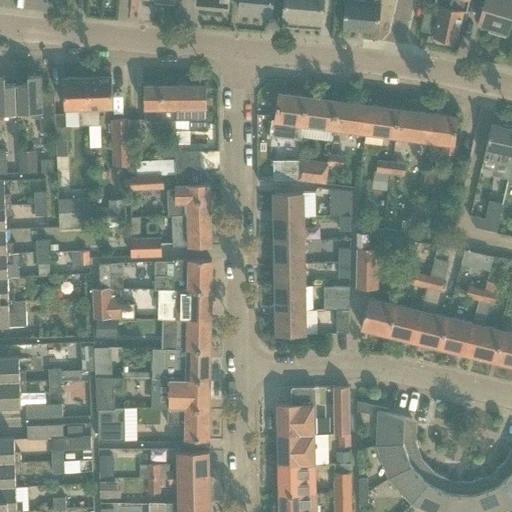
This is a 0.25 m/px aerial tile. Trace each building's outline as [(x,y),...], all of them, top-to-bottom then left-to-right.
[(240,0),(239,11),(270,14),(271,0),(240,0)] [(284,0),(283,19),(321,22),(322,0),(284,0)] [(344,0),(342,29),(378,32),(380,0),(344,0)] [(435,0),(433,9),(439,11),(439,14),(435,33),(434,37),(456,42),(463,11),(467,12),(468,4),(469,0),(435,0)] [(511,0),(479,0),(485,2),(483,9),(479,22),(490,25),(489,31),(505,36),(511,12),(511,0)] [(434,33),(439,14),(425,11),(420,30),(434,33)] [(28,84),(16,84),(17,114),(30,113),(31,119),(40,119),(41,131),(55,130),(54,114),(55,113),(54,95),(41,96),(41,75),(28,75),(28,84)] [(4,76),(0,76),(0,119),(3,120),(3,114),(17,114),(16,84),(5,85),(4,76)] [(89,126),(87,77),(64,78),(65,110),(77,110),(77,127),(89,126)] [(111,77),(87,77),(89,126),(100,126),(99,109),(112,109),(111,77)] [(175,121),(175,85),(144,86),(144,106),(144,121),(175,121)] [(189,121),(189,130),(206,130),(206,85),(175,85),(175,121),(189,121)] [(303,125),(307,97),(278,93),(274,120),(271,119),(269,136),(300,140),(302,125),(303,125)] [(338,101),(307,97),(303,125),(334,129),(338,101)] [(338,101),(334,129),(365,133),(369,105),(338,101)] [(399,109),(369,105),(365,133),(395,137),(399,109)] [(399,109),(395,137),(425,141),(428,113),(399,109)] [(66,113),(55,113),(54,114),(55,130),(57,169),(68,169),(66,113)] [(428,113),(425,141),(444,143),(443,154),(455,155),(457,145),(454,145),(458,117),(428,113)] [(129,135),(128,119),(111,119),(112,165),(130,164),(129,135)] [(128,119),(129,135),(140,135),(140,119),(128,119)] [(486,148),(484,154),(511,159),(511,126),(503,125),(502,127),(491,124),(486,148)] [(200,150),(186,151),(185,144),(175,144),(175,159),(175,173),(200,172),(200,150)] [(344,156),(328,154),(327,165),(342,167),(344,156)] [(36,155),(18,156),(19,172),(36,172),(36,155)] [(175,173),(175,159),(136,161),(136,166),(129,166),(130,176),(163,175),(163,174),(175,173)] [(298,163),(299,159),(273,160),(273,180),(297,180),(298,163)] [(53,160),(41,160),(41,171),(53,171),(53,160)] [(378,160),(376,172),(388,173),(390,174),(392,162),(378,160)] [(392,162),(390,174),(404,175),(406,164),(392,162)] [(327,166),(298,163),(297,180),(299,180),(325,184),(327,166)] [(437,182),(439,168),(426,166),(424,181),(437,182)] [(376,172),(374,188),(386,190),(388,173),(376,172)] [(163,175),(130,176),(130,190),(163,188),(163,175)] [(5,196),(4,180),(0,179),(0,205),(11,205),(10,196),(5,196)] [(209,183),(189,184),(175,184),(175,189),(167,189),(168,216),(172,216),(210,215),(209,183)] [(329,215),(351,215),(352,192),(330,189),(329,215)] [(274,217),(303,217),(303,192),(274,192),(274,217)] [(36,206),(47,205),(46,193),(36,194),(36,206)] [(93,228),(91,197),(57,199),(59,229),(93,228)] [(109,207),(95,208),(96,223),(125,222),(124,199),(109,200),(109,207)] [(502,204),(488,201),(484,218),(470,215),(470,219),(475,227),(496,231),(502,204)] [(11,215),(11,205),(0,205),(0,229),(6,229),(5,216),(11,215)] [(47,217),(47,205),(36,206),(36,218),(47,217)] [(210,215),(172,216),(173,246),(189,245),(189,246),(211,245),(210,215)] [(339,216),(339,230),(351,230),(351,216),(339,216)] [(303,217),(274,217),(275,240),(304,240),(303,217)] [(415,221),(403,220),(401,231),(414,232),(415,221)] [(6,229),(0,229),(0,253),(12,253),(12,244),(7,244),(6,229)] [(357,233),(357,250),(357,289),(378,289),(378,250),(369,250),(369,234),(357,233)] [(161,237),(131,238),(131,256),(161,255),(161,237)] [(304,240),(275,240),(275,264),(304,263),(304,240)] [(49,252),(48,241),(37,241),(38,252),(49,252)] [(339,248),(339,263),(350,263),(350,248),(339,248)] [(49,264),(49,252),(38,252),(38,265),(49,264)] [(78,264),(89,264),(89,252),(78,252),(78,264)] [(12,253),(0,253),(0,277),(7,277),(7,264),(13,264),(12,253)] [(481,254),(477,268),(489,271),(493,256),(481,254)] [(423,310),(415,341),(442,348),(450,317),(434,313),(448,262),(434,258),(430,275),(427,287),(426,287),(420,310),(423,310)] [(155,275),(154,288),(158,288),(211,290),(211,259),(189,259),(173,259),(173,261),(155,261),(155,275)] [(123,271),(111,271),(111,263),(99,263),(99,288),(111,288),(123,288),(123,271)] [(304,286),(304,263),(275,264),(275,287),(304,286)] [(350,263),(339,263),(339,277),(350,277),(350,263)] [(414,284),(426,287),(427,287),(430,275),(417,272),(414,284)] [(7,277),(0,277),(0,301),(14,301),(13,291),(8,292),(7,277)] [(481,288),(478,300),(473,323),(477,324),(484,325),(490,303),(492,303),(495,291),(493,291),(495,283),(486,281),(484,289),(481,288)] [(481,288),(468,285),(465,297),(478,300),(481,288)] [(304,286),(275,287),(276,310),(305,309),(304,286)] [(348,309),(348,286),(323,286),(323,309),(348,309)] [(99,288),(92,288),(93,317),(118,318),(122,318),(134,318),(134,303),(120,303),(120,298),(111,298),(111,288),(99,288)] [(211,290),(158,288),(158,302),(172,302),(172,320),(210,320),(211,290)] [(47,301),(58,301),(57,289),(47,290),(47,301)] [(396,304),(369,297),(361,328),(388,335),(396,304)] [(14,301),(0,301),(0,326),(27,325),(26,300),(14,301)] [(59,312),(58,301),(47,301),(48,313),(59,312)] [(423,310),(420,310),(396,304),(388,335),(415,341),(423,310)] [(305,334),(305,309),(276,310),(276,334),(305,334)] [(349,333),(348,310),(336,311),(337,333),(349,333)] [(450,317),(442,348),(469,355),(477,324),(473,323),(450,317)] [(116,320),(96,320),(96,336),(116,336),(116,320)] [(210,320),(172,320),(171,349),(210,350),(210,320)] [(477,324),(469,355),(496,361),(504,330),(484,325),(477,324)] [(511,332),(504,330),(496,361),(511,365),(511,332)] [(93,345),(80,346),(81,371),(95,370),(93,345)] [(107,367),(106,347),(94,347),(95,367),(107,367)] [(210,350),(171,349),(166,349),(165,379),(169,379),(209,379),(210,350)] [(20,371),(20,357),(0,357),(0,382),(26,381),(26,371),(20,371)] [(50,381),(61,381),(61,369),(50,370),(50,381)] [(121,377),(95,377),(97,409),(98,409),(114,409),(114,387),(121,387),(121,377)] [(169,409),(186,410),(209,410),(209,379),(169,379),(169,383),(169,408),(169,409)] [(26,381),(0,382),(0,407),(21,406),(20,393),(26,392),(26,381)] [(62,392),(61,381),(50,381),(51,392),(62,392)] [(293,404),(277,405),(278,435),(314,434),(313,388),(314,388),(314,386),(292,387),(292,388),(293,388),(293,404)] [(350,434),(349,386),(333,386),(334,434),(339,434),(350,434)] [(372,405),(358,401),(358,410),(370,413),(372,405)] [(28,419),(63,417),(62,405),(27,406),(28,419)] [(114,409),(98,409),(98,441),(125,440),(124,407),(115,407),(115,409),(114,409)] [(169,409),(168,409),(167,424),(186,424),(185,439),(208,440),(209,410),(186,410),(169,409)] [(379,410),(377,445),(416,440),(417,430),(412,429),(413,419),(379,410)] [(91,436),(64,437),(63,425),(28,426),(28,439),(63,438),(63,449),(91,448),(91,436)] [(82,425),(67,426),(67,435),(82,435),(82,425)] [(314,464),(314,434),(278,435),(279,465),(314,464)] [(350,446),(350,434),(339,434),(339,446),(350,446)] [(15,453),(15,438),(0,438),(0,463),(21,462),(21,453),(15,453)] [(420,450),(416,440),(377,445),(390,478),(419,460),(416,451),(420,450)] [(53,462),(65,461),(64,449),(53,450),(53,462)] [(91,450),(83,450),(83,459),(91,458),(91,450)] [(336,451),(335,464),(350,464),(350,451),(336,451)] [(169,464),(147,464),(147,478),(160,478),(169,477),(208,477),(208,452),(178,452),(178,464),(178,471),(169,471),(169,464)] [(113,455),(99,456),(100,475),(113,475),(113,455)] [(426,468),(419,460),(390,478),(412,503),(436,472),(429,465),(426,468)] [(66,473),(65,461),(53,462),(54,474),(66,473)] [(21,472),(21,462),(0,463),(0,487),(17,486),(16,472),(21,472)] [(500,472),(493,478),(510,508),(511,506),(511,467),(505,462),(497,469),(500,472)] [(314,464),(279,465),(279,495),(315,494),(314,464)] [(334,464),(334,472),(333,472),(334,493),(350,493),(350,464),(335,464),(334,464)] [(436,472),(412,503),(431,511),(445,511),(452,485),(443,480),(445,477),(436,472)] [(208,477),(169,477),(169,484),(178,484),(178,491),(179,502),(179,504),(209,503),(208,477)] [(160,492),(160,478),(147,478),(148,492),(160,492)] [(482,478),(473,481),(476,511),(499,511),(510,508),(493,478),(484,482),(482,478)] [(359,491),(368,491),(367,479),(359,479),(359,491)] [(462,485),(452,485),(445,511),(476,511),(473,481),(462,481),(462,485)] [(120,482),(100,482),(100,498),(120,498),(120,482)] [(17,486),(0,487),(0,510),(23,510),(22,501),(18,501),(17,486)] [(368,491),(359,491),(359,503),(368,503),(368,491)] [(350,493),(334,493),(334,507),(351,507),(350,493)] [(316,511),(316,494),(315,494),(279,495),(279,511),(316,511)] [(66,510),(66,498),(55,498),(55,510),(66,510)] [(179,502),(149,503),(149,504),(148,511),(209,511),(209,503),(179,504),(179,502)]
